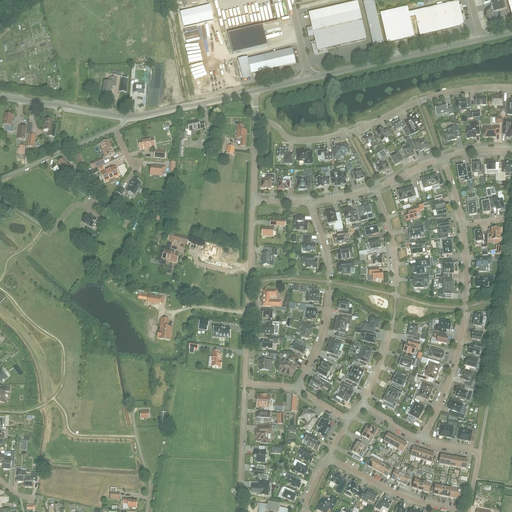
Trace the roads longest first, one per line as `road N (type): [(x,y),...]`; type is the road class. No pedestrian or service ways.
road 1 (residential): [(511,88),(425,98),(317,139),(287,138),(255,120)]
road 2 (residential): [(244,383),(252,201)]
road 3 (unclassified): [(309,78),(480,39)]
road 4 (residential): [(328,457),(407,498),(459,510)]
road 5 (unclassified): [(124,116),(256,90)]
road 6 (residential): [(464,314),(449,379),(421,439)]
road 7 (residential): [(0,179),(115,128)]
road 8 (unclassified): [(0,97),(124,116)]
road 9 (residential): [(468,511),(479,452),(421,439)]
